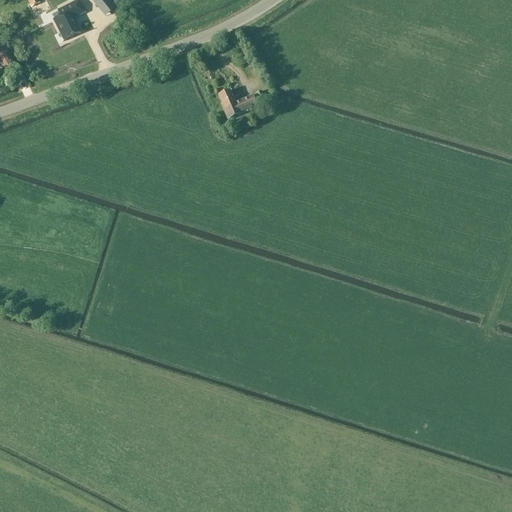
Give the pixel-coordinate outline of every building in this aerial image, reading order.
[(107,0),(91,0),(106,17),(115,10),(107,0)] [(78,2),(78,3),(59,12),(62,17),(54,21),(65,42),(81,34),(73,18),(83,13),(82,13),(77,3),(78,3),(78,2)] [(0,63),(4,72),(13,67),(6,53),(4,53),(0,45),(0,63)] [(58,72),(69,66),(59,45),(47,51),(58,72)] [(241,115),(257,109),(252,96),(240,101),(239,96),(233,99),(230,91),(218,96),(222,105),(221,105),(228,121),(242,116),(241,115)] [(265,102),(261,92),(255,94),(259,105),(265,102)] [(221,128),(223,136),(230,133),(228,126),(221,128)]
